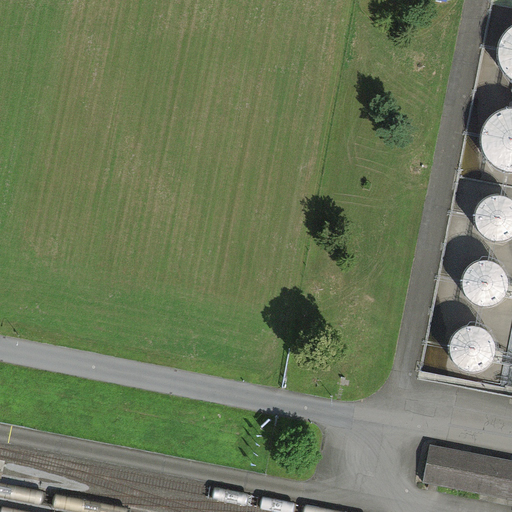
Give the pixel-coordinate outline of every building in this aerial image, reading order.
[(511,30),(510,32),(502,43),(500,57),(504,70),(511,79),(511,30)] [(511,172),(511,111),(505,112),(493,119),(485,130),(482,144),(486,157),(495,167),(508,173),(511,172)] [(503,241),(511,237),(511,198),(504,195),(494,194),(484,199),(477,207),(474,217),(476,227),(483,236),(492,241),(503,241)] [(490,307),(500,303),(507,295),(510,284),(508,274),(502,265),(492,261),(482,260),(472,264),(465,272),(462,283),(464,293),(470,302),(480,307),(490,307)] [(477,375),(487,370),(494,362),(497,352),(495,342),(488,333),(479,328),(468,328),(459,332),(452,340),(449,350),(451,361),(457,369),(467,374),(477,375)] [(511,466),(428,451),(422,482),(511,499),(511,466)]
